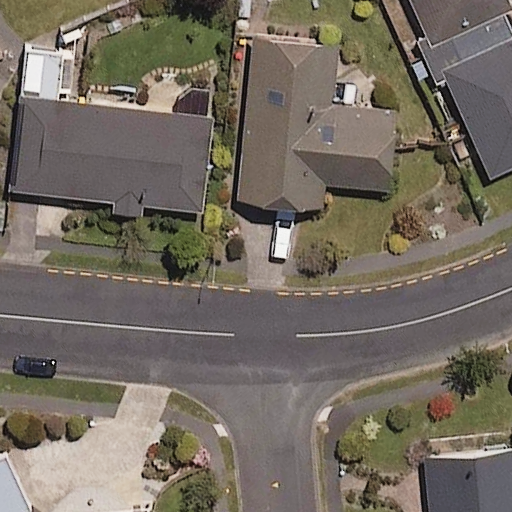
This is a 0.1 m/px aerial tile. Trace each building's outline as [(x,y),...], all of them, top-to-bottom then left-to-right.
[(440,91),(452,86),(492,176),(511,167),(511,6),(509,0),(414,0),(431,37),(419,43),(440,91)] [(338,47),(251,43),(243,206),(323,210),(324,185),(391,188),(395,111),(335,108),(338,47)] [(65,57),(30,53),(15,191),(119,202),(117,215),(147,218),(148,205),(201,211),(211,118),(60,101),(65,57)] [(511,511),(511,435),(424,443),(429,511),(511,511)] [(4,445),(0,446),(0,510),(26,500),(4,445)] [(143,511),(143,496),(48,503),(48,511),(143,511)]
